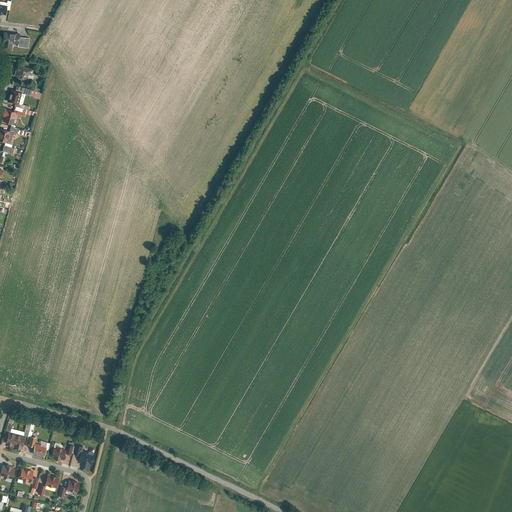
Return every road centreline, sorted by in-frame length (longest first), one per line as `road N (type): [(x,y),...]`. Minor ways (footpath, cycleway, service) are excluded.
road 1 (unclassified): [(280,511),(107,426),(6,400)]
road 2 (residential): [(81,511),(86,482),(78,472),(0,452)]
